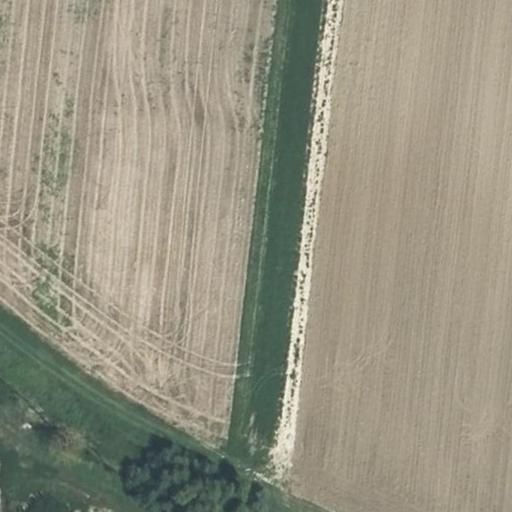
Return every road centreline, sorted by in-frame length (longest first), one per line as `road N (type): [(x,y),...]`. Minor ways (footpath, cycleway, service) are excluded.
road 1 (track): [(336,0),(279,501)]
road 2 (track): [(302,511),(162,434),(0,328)]
road 3 (track): [(142,511),(36,460),(0,429)]
